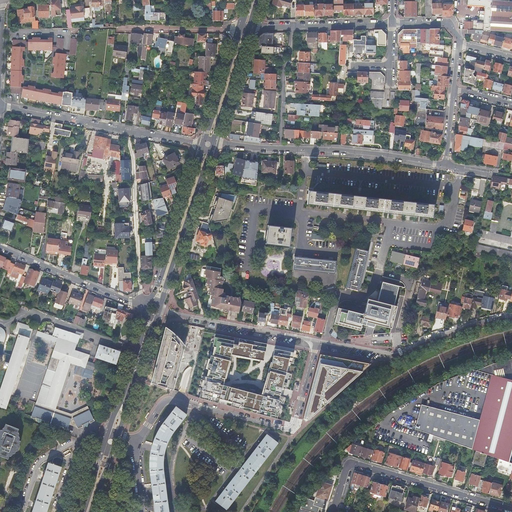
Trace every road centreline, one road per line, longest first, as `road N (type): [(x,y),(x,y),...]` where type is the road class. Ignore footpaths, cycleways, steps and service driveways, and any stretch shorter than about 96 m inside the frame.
road 1 (residential): [(130,438),(169,400),(293,426),(315,340)]
road 2 (residential): [(446,165),(339,149),(207,144)]
road 3 (residential): [(511,510),(353,463),(333,511)]
road 4 (residential): [(0,106),(207,144)]
road 5 (tertiary): [(151,317),(87,511)]
road 6 (residential): [(511,315),(394,353),(315,340)]
road 7 (tertiary): [(156,301),(207,144)]
road 8 (residential): [(315,340),(160,310)]
road 9 (residential): [(143,307),(0,246)]
road 10 (unclassified): [(244,28),(392,23)]
road 11 (residential): [(116,27),(244,28)]
road 12 (tertiary): [(207,144),(244,28)]
